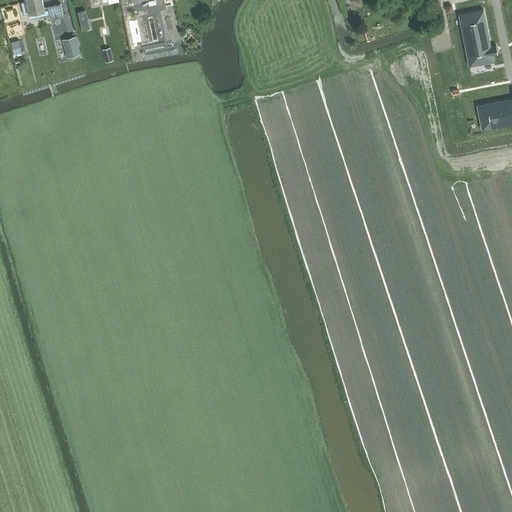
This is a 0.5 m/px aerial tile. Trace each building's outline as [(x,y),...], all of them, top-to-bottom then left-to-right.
[(50,14),(51,18),(64,15),(61,4),(45,8),(43,0),(25,0),(26,1),(21,3),(24,15),(29,14),(30,19),(50,14)] [(85,10),(77,12),(80,21),(88,20),(85,10)] [(484,10),(459,14),(469,66),(494,61),(493,54),(498,53),(496,45),(491,47),(484,10)] [(165,18),(159,20),(162,33),(168,32),(165,18)] [(139,24),(132,25),(134,39),(141,38),(139,24)] [(76,37),(67,40),(71,56),(81,54),(76,37)] [(10,54),(19,52),(16,41),(7,43),(10,54)] [(114,61),(110,48),(103,50),(106,63),(114,61)] [(511,98),(477,105),(482,130),(511,123),(511,98)]
